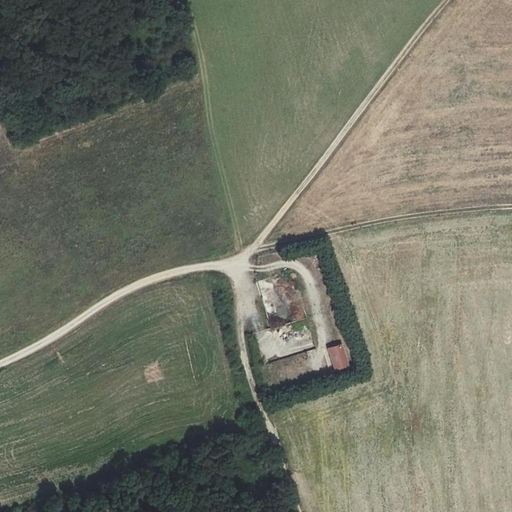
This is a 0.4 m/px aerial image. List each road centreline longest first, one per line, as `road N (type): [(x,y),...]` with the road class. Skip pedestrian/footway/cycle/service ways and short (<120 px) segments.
road 1 (track): [(446,0),(234,263)]
road 2 (track): [(511,207),(425,213),(248,251)]
road 3 (track): [(299,511),(248,371),(234,263)]
road 4 (track): [(234,263),(137,284),(0,363)]
